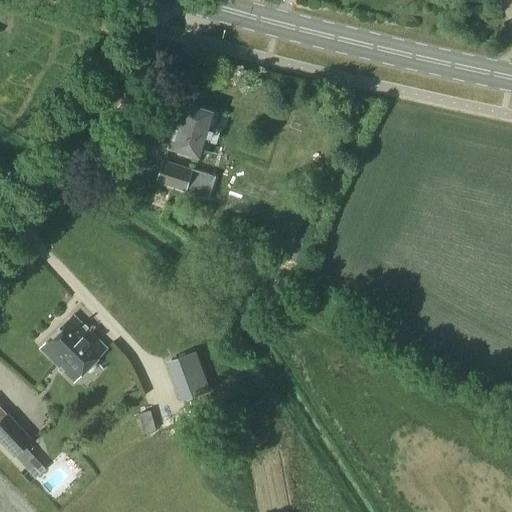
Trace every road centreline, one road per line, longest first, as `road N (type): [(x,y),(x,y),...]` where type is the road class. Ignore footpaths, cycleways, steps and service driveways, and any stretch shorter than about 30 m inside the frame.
road 1 (primary): [(511,80),(185,0)]
road 2 (track): [(159,28),(113,111),(0,243)]
